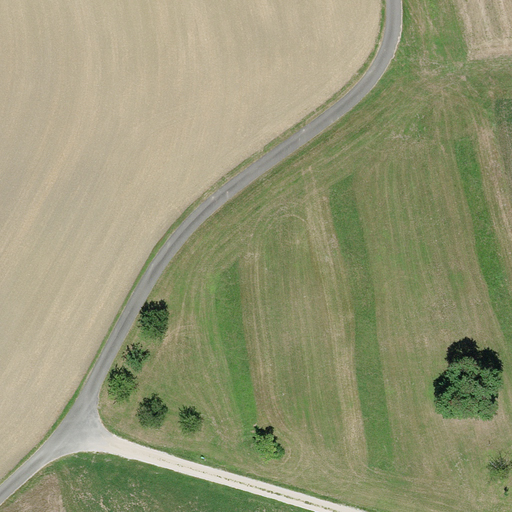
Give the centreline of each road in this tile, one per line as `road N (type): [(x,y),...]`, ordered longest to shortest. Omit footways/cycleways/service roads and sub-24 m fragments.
road 1 (track): [(0,494),(74,428),(139,282),(226,185),(358,93),(382,64),(390,0)]
road 2 (track): [(74,428),(339,511)]
